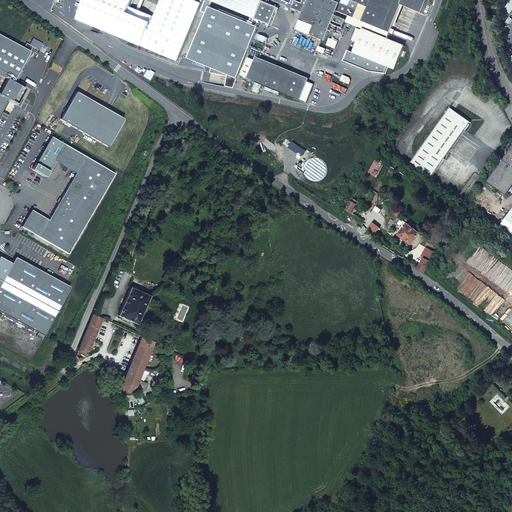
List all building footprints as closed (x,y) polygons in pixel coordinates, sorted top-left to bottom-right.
[(89,0),(81,19),(179,60),(204,0),(162,0),(151,28),(125,17),(132,0),(89,0)] [(210,0),(256,18),(263,0),(272,0),(304,12),(297,29),(325,41),(332,24),(343,28),(346,22),(346,20),(335,15),(340,3),(332,0),(343,0),(343,2),(339,11),(348,15),(354,17),(383,30),(380,35),(387,38),(393,25),(402,5),(404,6),(423,13),(428,0),(210,0)] [(404,6),(402,5),(393,25),(395,26),(404,6)] [(380,35),(383,30),(354,17),(348,15),(346,20),(346,22),(351,24),(363,28),(380,35)] [(380,35),(363,28),(353,52),(394,70),(404,46),(387,38),(380,35)] [(0,34),(0,74),(11,81),(3,95),(0,93),(0,116),(10,98),(21,105),(29,91),(15,83),(32,52),(0,34)] [(337,41),(330,38),(327,45),(334,48),(337,41)] [(257,56),(255,60),(308,82),(309,78),(257,56)] [(254,80),(301,100),(305,88),(308,82),(255,60),(248,57),(241,75),(249,78),(248,80),(253,82),(254,80)] [(78,93),(62,119),(108,147),(125,121),(78,93)] [(431,177),(469,125),(458,118),(461,115),(451,107),(411,163),(431,177)] [(458,118),(469,125),(471,122),(461,115),(458,118)] [(34,210),(25,225),(69,251),(116,174),(66,143),(56,160),(78,173),(50,219),(34,210)] [(511,148),(504,160),(488,182),(507,195),(511,188),(511,148)] [(374,162),(371,168),(374,170),(380,160),(377,158),(374,162)] [(351,201),(346,210),(351,213),(357,204),(351,201)] [(419,234),(407,224),(399,235),(411,244),(419,234)] [(424,258),(418,268),(425,272),(431,262),(424,258)] [(0,308),(41,329),(38,336),(46,340),(71,288),(24,264),(12,287),(0,280),(0,308)] [(130,288),(117,316),(136,324),(149,297),(130,288)] [(92,315),(77,351),(82,353),(88,351),(102,319),(92,315)] [(135,386),(153,343),(154,342),(142,337),(120,387),(124,393),(135,386)] [(496,394),(488,402),(501,414),(508,407),(496,394)] [(494,500),(496,505),(500,503),(494,490),(490,492),(494,500)]
